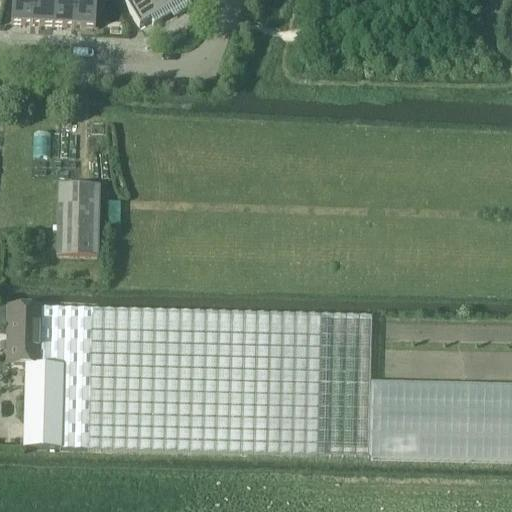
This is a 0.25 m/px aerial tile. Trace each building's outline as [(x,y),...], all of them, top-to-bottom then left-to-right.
[(12,0),(11,26),(32,27),(33,0),(12,0)] [(33,0),(32,27),(53,28),(54,0),(33,0)] [(54,0),(53,28),(74,30),(75,0),(54,0)] [(75,0),(74,30),(95,31),(96,0),(75,0)] [(153,27),(161,23),(147,0),(121,0),(139,30),(150,23),(153,27)] [(172,0),(147,0),(161,23),(180,11),(172,0)] [(172,0),(180,11),(187,7),(185,2),(188,0),(172,0)] [(58,259),(98,259),(99,188),(58,188),(58,259)] [(11,365),(26,365),(38,366),(39,311),(39,309),(13,309),(11,365)] [(371,319),(39,311),(38,366),(62,366),(60,451),(368,459),(371,319)] [(26,365),(24,450),(60,451),(62,366),(38,366),(26,365)]
